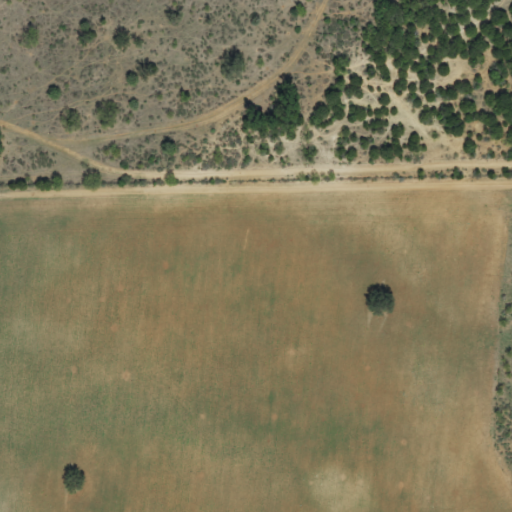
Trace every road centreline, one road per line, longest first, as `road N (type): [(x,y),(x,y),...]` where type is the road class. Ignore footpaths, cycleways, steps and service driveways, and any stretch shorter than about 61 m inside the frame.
road 1 (residential): [(511,213),(0,201)]
road 2 (residential): [(348,0),(69,161),(54,201)]
